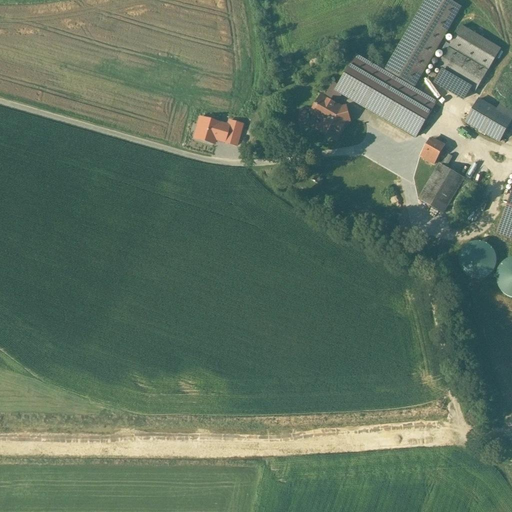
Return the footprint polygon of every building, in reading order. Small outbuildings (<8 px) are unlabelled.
[(447,0),(426,0),(385,70),(414,87),(460,7),(447,0)] [(500,49),(461,26),(450,45),(489,68),(500,49)] [(487,72),(448,49),(436,68),(459,81),(476,91),(487,72)] [(433,107),(354,61),(337,90),(416,137),(433,107)] [(459,81),(442,71),(436,82),(453,92),(459,81)] [(342,108),(321,96),(311,113),(323,121),(318,129),(335,139),(345,122),(342,108)] [(511,120),(478,100),(465,121),(500,142),(511,120)] [(400,129),(388,123),(384,130),(396,136),(400,129)] [(442,149),(429,141),(420,157),(433,164),(442,149)] [(463,178),(440,164),(423,193),(446,206),(463,178)] [(511,194),(498,233),(511,238),(511,194)] [(462,249),(459,255),(458,260),(459,266),(462,272),(466,276),(471,279),(477,280),(483,279),(488,277),(493,272),(496,267),(497,261),(496,255),(494,249),(489,245),(484,242),(478,241),(472,242),(466,245),(462,249)]
